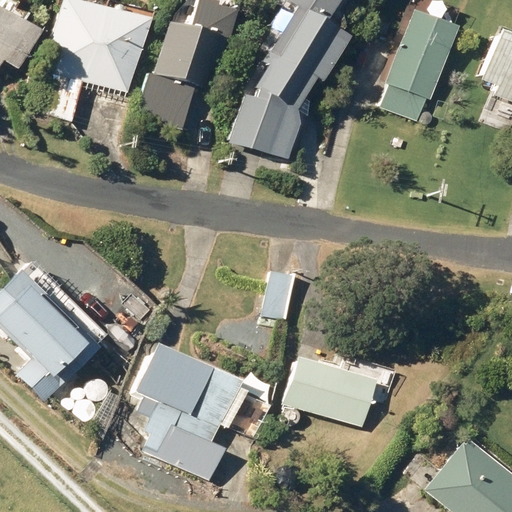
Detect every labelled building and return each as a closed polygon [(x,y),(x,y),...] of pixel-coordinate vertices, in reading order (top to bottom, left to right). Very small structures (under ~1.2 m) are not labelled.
[(52,0),(45,0),(23,107),(66,117),(72,87),(114,96),(124,49),(128,49),(135,18),(52,0)] [(127,120),(176,129),(184,86),(190,87),(193,70),(203,72),(209,40),(211,40),(217,10),(196,6),(197,2),(187,0),(175,0),(171,28),(146,23),(137,74),(135,73),(127,120)] [(319,40),(323,32),(275,6),(245,62),(251,65),(239,87),(242,88),(240,97),(230,95),(219,144),(278,157),(285,125),(280,109),(297,77),(305,81),(325,43),(319,40)] [(404,10),(375,83),(381,85),(372,107),(409,121),(446,26),(404,10)] [(0,66),(0,67),(24,29),(0,13),(0,66)] [(483,86),(480,94),(511,106),(511,42),(482,31),(465,79),(483,86)] [(0,342),(20,362),(7,374),(34,400),(99,334),(25,261),(13,274),(7,269),(0,276),(0,342)] [(260,272),(255,315),(278,318),(284,275),(260,272)] [(140,419),(135,430),(142,433),(134,451),(200,480),(214,448),(200,442),(207,426),(214,429),(230,393),(219,388),(222,382),(141,346),(121,391),(133,397),(126,413),(140,419)] [(282,357),(270,404),(355,426),(367,380),(282,357)] [(455,436),(412,491),(440,511),(511,511),(511,470),(465,434),(461,440),(455,436)]
